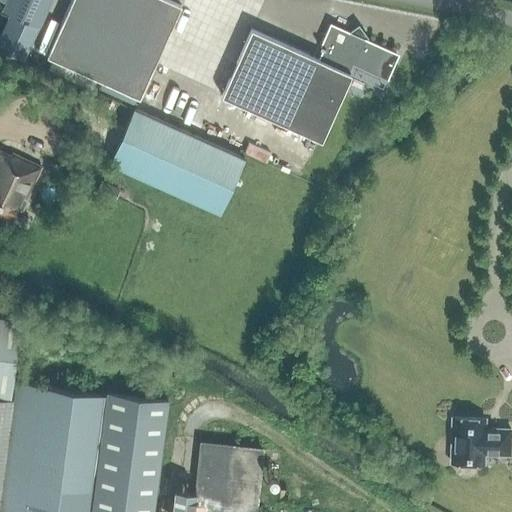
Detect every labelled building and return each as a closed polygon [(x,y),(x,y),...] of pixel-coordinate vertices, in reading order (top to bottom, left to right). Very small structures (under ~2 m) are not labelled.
[(2,0),(6,2),(2,11),(10,14),(0,36),(0,44),(25,57),(39,28),(51,0),(2,0)] [(139,99),(181,6),(168,0),(71,0),(46,57),(139,99)] [(387,79),(397,56),(364,41),(366,37),(361,29),(358,32),(354,39),(347,36),(349,33),(330,25),(326,35),(327,36),(322,46),(320,46),(319,48),(323,50),(319,59),(251,29),(221,96),(321,141),(351,74),(348,72),(352,63),(387,79)] [(219,213),(244,158),(135,109),(110,164),(219,213)] [(22,209),(42,167),(12,153),(11,155),(0,150),(0,215),(10,221),(17,207),(22,209)] [(119,189),(100,180),(93,194),(113,203),(119,189)] [(21,319),(0,315),(0,395),(11,397),(21,319)] [(86,511),(102,393),(39,385),(16,382),(0,503),(0,511),(86,511)] [(152,511),(167,398),(106,390),(90,511),(152,511)] [(0,493),(12,399),(0,397),(0,493)] [(452,418),(450,462),(483,463),(484,454),(509,455),(510,429),(484,429),(485,419),(452,418)] [(254,511),(261,449),(201,443),(197,485),(193,511),(254,511)] [(193,511),(197,485),(184,483),(169,481),(164,511),(193,511)]
